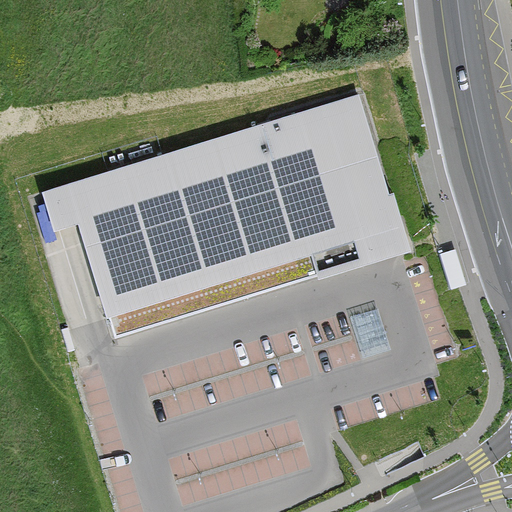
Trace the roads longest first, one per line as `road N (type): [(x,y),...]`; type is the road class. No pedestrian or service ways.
road 1 (secondary): [(511,252),(455,0)]
road 2 (residential): [(397,511),(511,461)]
